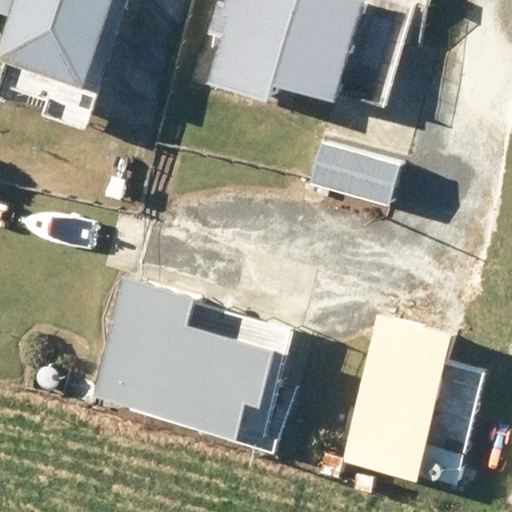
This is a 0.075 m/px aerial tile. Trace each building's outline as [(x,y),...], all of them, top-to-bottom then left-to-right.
[(0,0),(0,4),(11,8),(0,39),(0,46),(87,76),(111,0),(0,0)] [(220,29),(208,75),(273,92),(277,78),(339,94),(341,86),(368,93),(391,5),(373,0),(214,0),(207,26),(220,29)] [(323,134),(311,179),(390,200),(402,156),(323,134)] [(192,316),(199,289),(127,270),(94,391),(236,430),(247,391),(261,395),(277,339),(192,316)] [(481,366),(445,358),(452,328),(377,310),(343,455),(454,481),(481,366)] [(324,447),(321,467),(339,470),(342,451),(324,447)] [(355,468),(354,485),(372,487),(373,469),(355,468)]
